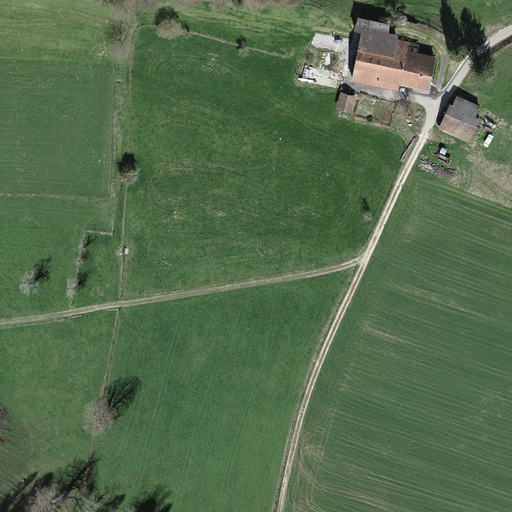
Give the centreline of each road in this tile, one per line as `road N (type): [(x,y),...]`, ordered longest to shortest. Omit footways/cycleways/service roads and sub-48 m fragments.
road 1 (track): [(367,255),(0,321)]
road 2 (track): [(367,255),(317,355),(279,511)]
road 3 (track): [(434,111),(367,255)]
